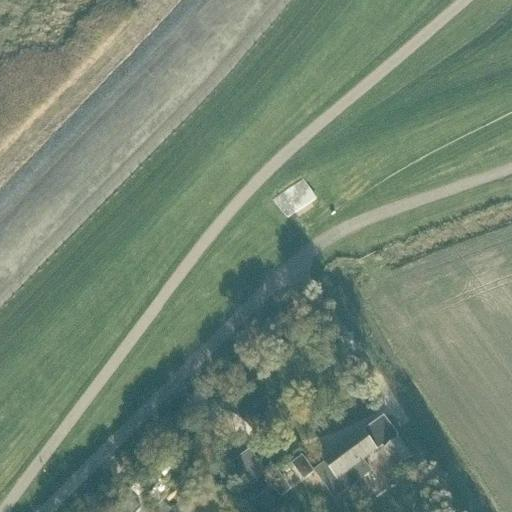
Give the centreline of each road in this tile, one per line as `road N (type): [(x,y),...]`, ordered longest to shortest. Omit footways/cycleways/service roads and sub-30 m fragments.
road 1 (unclassified): [(3,511),(263,175),(467,0)]
road 2 (unclassified): [(44,511),(328,238),(511,168)]
